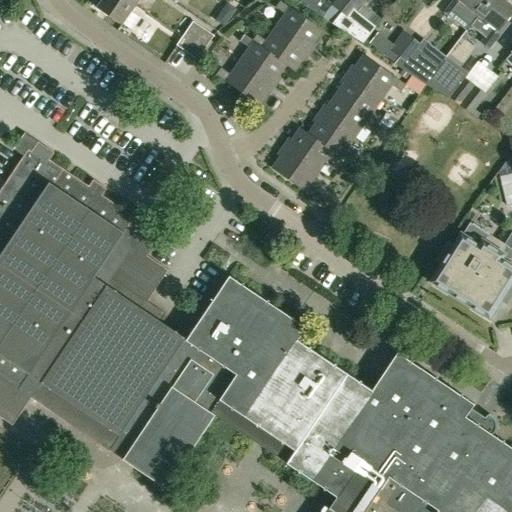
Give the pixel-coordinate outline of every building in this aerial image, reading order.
[(131,12),(135,6),(126,0),(97,0),(101,2),(96,9),(121,25),(122,24),(133,31),(141,19),(131,12)] [(331,0),(318,17),(332,25),(350,0),(331,0)] [(373,27),(353,11),(362,0),(350,0),(332,25),(359,43),(373,27)] [(478,16),(490,0),(453,0),(445,11),(467,29),(478,16)] [(511,6),(504,0),(490,0),(478,16),(492,27),(481,42),(489,49),(505,29),(501,26),(511,12),(511,6)] [(275,28),(311,53),(317,45),(314,43),(322,31),(280,2),(276,8),(284,15),(275,28)] [(182,38),(176,46),(186,53),(204,28),(193,21),(182,38)] [(204,28),(186,53),(197,61),(215,36),(204,28)] [(305,61),(311,53),(275,28),(266,41),(256,35),(252,41),(251,42),(286,66),(294,72),(303,60),(305,61)] [(367,42),(395,64),(414,40),(402,30),(391,44),(376,31),(367,42)] [(251,42),(252,41),(244,35),(239,42),(248,48),(239,62),(275,87),(281,79),(278,77),(286,66),(251,42)] [(414,40),(395,64),(402,69),(406,65),(408,66),(424,48),(414,40)] [(352,66),(346,74),(383,99),(392,86),(406,96),(411,88),(397,79),(397,80),(362,55),(354,67),(352,66)] [(270,95),(275,87),(239,62),(230,75),(221,69),(216,76),(259,105),(267,93),(270,95)] [(343,84),(335,95),(378,125),(382,118),(374,112),(383,99),(346,74),(341,82),(343,84)] [(449,97),(461,106),(476,86),(464,77),(449,97)] [(476,86),(461,106),(471,113),(486,94),(476,86)] [(324,105),(319,113),(356,139),(365,125),(373,131),(378,125),(335,95),(327,107),(324,105)] [(350,164),(355,157),(347,151),(356,139),(319,113),(305,132),(342,158),(350,164)] [(283,147),(320,173),(329,159),(337,165),(342,158),(305,132),(299,128),(291,140),(289,138),(283,147)] [(26,135),(15,151),(23,156),(27,150),(30,152),(37,142),(26,135)] [(88,187),(48,160),(53,153),(37,142),(30,152),(27,150),(23,156),(0,190),(0,416),(12,425),(31,398),(109,451),(186,341),(159,323),(165,314),(146,302),(167,270),(147,257),(161,236),(149,228),(101,196),(106,189),(92,180),(88,187)] [(320,173),(283,147),(277,155),(280,157),(272,168),(314,198),(319,191),(311,186),(320,173)] [(496,183),(503,212),(511,209),(511,180),(511,179),(496,183)] [(470,221),(461,234),(454,245),(448,242),(438,258),(444,262),(433,280),(437,283),(436,285),(446,291),(448,289),(474,305),(473,308),(483,314),(484,312),(489,315),(500,297),(506,301),(511,291),(511,281),(510,280),(511,277),(511,247),(507,245),(508,244),(488,232),(487,232),(470,221)] [(511,511),(511,447),(491,434),(492,433),(494,431),(495,428),(495,426),(495,423),(495,421),(495,420),(494,418),(492,416),(490,414),(488,413),(484,417),(470,408),(473,403),(396,352),(371,390),(297,340),(306,328),(229,276),(186,341),(109,451),(166,489),(215,416),(336,497),(327,510),(323,507),(320,511),(511,511)]
